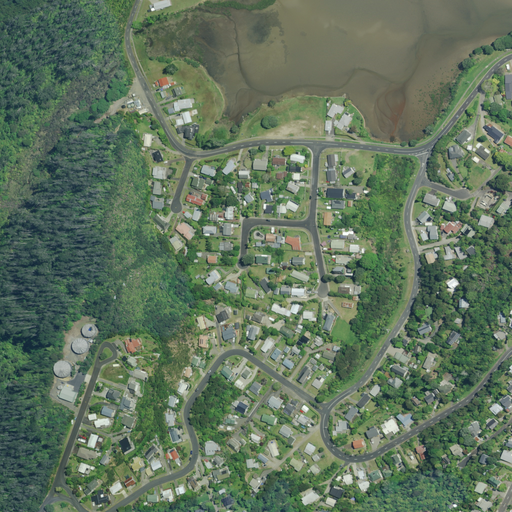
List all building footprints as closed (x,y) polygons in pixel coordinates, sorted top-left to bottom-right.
[(169,88),(169,85),(170,84),(168,77),(159,79),(161,87),(164,86),(165,89),(169,88)] [(186,93),(183,86),(173,90),(176,97),(186,93)] [(502,94),(501,95),(495,96),(497,105),(503,104),(502,98),(503,98),(502,94)] [(195,103),(194,98),(178,101),(173,102),(173,106),(175,106),(176,111),(180,111),(180,109),(192,107),(192,104),(195,103)] [(339,107),(334,104),(328,115),(333,118),(336,113),(337,114),(338,112),(341,114),(344,109),(340,106),(339,107)] [(192,122),(189,112),(183,113),(186,124),(192,122)] [(346,112),(340,122),(337,127),(342,130),(345,125),(347,126),(352,118),(349,116),(351,114),(346,112)] [(194,138),(196,127),(187,126),(177,128),(179,134),(186,133),(185,137),(194,138)] [(503,135),(497,131),(498,129),(494,126),(493,128),(491,126),(489,129),(491,130),(489,133),(499,140),(503,135)] [(473,135),(467,129),(458,139),(464,145),(466,142),(467,143),(472,138),(471,137),(473,135)] [(463,153),(462,150),(460,150),(459,145),(453,146),(454,149),(453,148),(451,150),(452,151),(451,152),(452,159),(463,157),(463,155),(465,155),(464,153),(463,153)] [(486,149),(482,145),(477,152),(487,160),(491,155),(485,150),(486,149)] [(165,163),(160,150),(157,151),(153,153),(156,162),(158,162),(159,166),(165,163)] [(291,163),(297,164),(298,162),(304,162),(305,156),(292,155),(291,163)] [(330,167),(334,166),(337,166),(335,155),(328,155),(330,166),(329,166),(330,167)] [(269,159),(263,159),(263,161),(255,160),(254,170),(268,170),(269,159)] [(235,163),(232,160),(227,165),(228,166),(223,171),(228,175),(236,166),(234,164),(235,163)] [(210,167),(205,165),(202,172),(214,176),(216,170),(210,168),(210,167)] [(483,169),(477,165),(471,174),(477,178),(483,169)] [(167,168),(156,167),(154,178),(165,179),(166,175),(167,168)] [(335,167),(329,167),(329,171),(327,171),(329,181),(331,181),(331,184),(336,183),(336,181),(337,181),(336,170),(335,171),(335,167)] [(355,173),(351,167),(343,173),(347,178),(355,173)] [(251,170),(242,170),(242,171),(240,171),(240,178),(250,178),(250,172),(251,172),(251,170)] [(206,181),(196,177),(193,186),(196,188),(203,190),(206,181)] [(295,183),(291,181),(287,189),(297,193),(300,187),(295,185),(295,183)] [(162,182),(155,182),(154,194),(162,195),(162,190),(162,182)] [(344,198),(345,189),(328,188),(328,198),(344,198)] [(274,195),(273,189),(270,189),(270,190),(261,192),(263,200),(267,199),(268,202),(273,201),(272,195),(274,195)] [(256,195),(254,192),(245,198),(250,203),(254,200),(252,197),(256,195)] [(436,197),(427,194),(424,201),(438,206),(441,200),(436,198),(436,197)] [(205,201),(201,199),(189,195),(187,201),(203,206),(205,201)] [(157,196),(152,196),(151,201),(154,201),(153,208),(163,210),(164,200),(160,200),(160,202),(156,202),(157,196)] [(345,201),(329,200),(329,204),(333,205),(332,208),(345,209),(345,201)] [(287,207),(288,207),(287,208),(289,209),(290,208),(296,212),(299,206),(290,201),(287,207)] [(459,206),(447,201),(444,208),(456,213),(459,206)] [(496,212),(500,215),(501,213),(502,214),(505,209),(508,211),(510,208),(503,203),(496,212)] [(204,210),(196,208),(193,219),(199,221),(201,212),(203,213),(204,210)] [(234,208),(227,208),(226,219),(233,219),(234,208)] [(429,219),(429,218),(430,219),(431,217),(431,216),(425,211),(423,214),(421,213),(419,215),(420,216),(418,218),(424,223),(428,219),(428,220),(429,219)] [(332,217),(332,213),(325,213),(325,225),(332,225),(332,219),(333,219),(334,217),(332,217)] [(162,217),(158,214),(153,220),(166,231),(172,225),(162,216),(162,217)] [(493,218),(484,215),(480,225),(492,229),(496,219),(493,218)] [(457,221),(455,223),(453,221),(452,223),(451,222),(448,225),(445,229),(445,224),(443,223),(443,225),(441,225),(440,229),(442,229),(442,230),(445,230),(449,234),(453,230),(457,233),(464,225),(461,222),(460,223),(457,221)] [(184,224),(183,223),(181,226),(180,224),(176,229),(190,240),(195,235),(190,231),(193,228),(186,222),(184,224)] [(232,234),(234,234),(234,227),(239,228),(239,225),(225,224),(221,223),(221,232),(224,232),(224,235),(232,235),(232,234)] [(473,225),(472,227),(468,224),(466,226),(465,227),(468,229),(465,233),(472,238),(477,232),(475,230),(477,228),(473,225)] [(204,234),(206,234),(206,236),(211,236),(211,233),(217,234),(217,227),(206,226),(206,228),(204,228),(204,234)] [(438,239),(439,226),(428,226),(428,231),(431,231),(431,239),(438,239)] [(348,236),(349,236),(349,239),(354,240),(354,231),(354,228),(343,228),(342,235),(341,235),(341,238),(348,238),(348,236)] [(267,242),(275,242),(274,248),(282,248),(282,243),(282,236),(277,236),(278,234),(268,234),(267,242)] [(183,247),(176,236),(170,240),(173,244),(172,245),(177,251),(183,247)] [(294,238),(288,236),(286,242),(293,245),(293,250),(301,250),(301,245),(301,238),(294,238)] [(345,240),(332,240),(332,248),(344,249),(345,240)] [(233,243),(230,243),(221,243),(220,250),(233,251),(233,243)] [(461,243),(455,245),(456,248),(455,248),(459,258),(459,257),(460,257),(461,260),(468,257),(465,251),(464,251),(461,243)] [(453,255),(451,246),(446,247),(448,255),(445,256),(445,260),(456,258),(456,254),(453,255)] [(478,253),(475,247),(469,250),(473,256),(478,253)] [(437,262),(434,252),(428,254),(428,255),(427,256),(430,264),(437,262)] [(263,265),(263,263),(270,264),(271,255),(257,255),(256,263),(258,263),(258,265),(263,265)] [(349,256),(337,255),(337,263),(345,264),(345,265),(348,265),(348,264),(351,264),(352,259),(349,258),(349,256)] [(222,277),(217,270),(211,274),(212,276),(207,280),(210,285),(222,277)] [(301,273),(295,270),(292,276),(308,282),(310,277),(306,275),(307,274),(302,272),(301,273)] [(266,277),(262,279),(259,281),(267,293),(272,290),(271,289),(273,288),(267,280),(268,279),(266,277)] [(453,289),(455,288),(455,289),(458,286),(457,286),(459,284),(455,279),(449,283),(453,289)] [(225,282),(223,280),(214,287),(217,291),(222,286),(221,285),(225,282)] [(230,281),(228,282),(225,289),(237,293),(239,287),(236,286),(237,284),(230,281)] [(252,288),(248,287),(246,296),(256,298),(257,295),(258,295),(258,293),(257,292),(258,291),(252,289),(252,288)] [(306,296),(306,289),(293,288),(293,295),(299,295),(299,297),(302,297),(302,296),(306,296)] [(470,303),(469,298),(461,299),(462,308),(470,307),(470,306),(471,306),(470,303)] [(291,312),(291,311),(286,309),(287,309),(278,306),(279,305),(275,303),(272,310),(284,315),(290,317),(292,312),(291,312)] [(291,311),(291,312),(292,312),(298,314),(299,310),(302,311),(304,307),(300,306),(301,306),(294,303),(291,311)] [(436,309),(434,309),(434,306),(428,307),(428,319),(434,319),(434,315),(436,315),(436,309)] [(230,318),(227,309),(222,311),(223,313),(218,315),(220,320),(223,319),(224,321),(230,318)] [(310,310),(306,310),(306,312),(305,312),(305,319),(314,319),(314,312),(310,312),(310,310)] [(265,316),(256,314),(255,316),(254,316),(253,320),(263,323),(265,316)] [(335,317),(329,314),(324,329),(331,331),(335,317)] [(207,328),(204,317),(198,318),(201,330),(207,328)] [(432,326),(430,322),(425,325),(425,326),(420,329),(423,335),(432,330),(431,327),(432,326)] [(91,324),(89,324),(88,325),(87,325),(86,326),(85,327),(85,328),(84,329),(84,330),(84,331),(84,332),(85,333),(85,334),(86,335),(87,336),(88,336),(89,337),(90,337),(91,337),(92,337),(93,336),(94,336),(95,335),(96,334),(97,333),(97,332),(97,331),(97,330),(97,329),(97,328),(96,327),(95,326),(95,325),(94,325),(92,324),(91,324)] [(259,327),(253,326),(249,338),(256,340),(258,334),(259,334),(261,328),(259,327)] [(295,333),(283,326),(280,331),(292,338),(295,333)] [(234,327),(227,329),(227,330),(222,332),(225,341),(237,337),(234,327)] [(508,336),(502,328),(495,333),(500,340),(502,339),(503,340),(508,336)] [(458,334),(455,332),(454,331),(452,334),(453,335),(448,341),(454,346),(456,342),(457,342),(459,339),(460,340),(461,338),(460,337),(461,335),(459,333),(458,334)] [(209,348),(210,335),(200,335),(200,347),(209,348)] [(311,339),(304,335),(302,339),(300,339),(297,344),(302,347),(304,342),(307,344),(311,339)] [(316,343),(320,347),(324,343),(322,340),(322,339),(318,336),(315,341),(317,342),(316,343)] [(276,341),(270,337),(269,339),(267,337),(264,342),(266,343),(262,349),(267,353),(270,348),(271,349),(276,341)] [(86,339),(84,338),(82,338),(81,338),(80,338),(78,338),(77,339),(76,340),(75,341),(75,342),(74,344),(74,345),(74,346),(74,348),(75,349),(75,350),(76,351),(77,352),(78,353),(80,354),(81,354),(82,354),(84,354),(85,353),(86,352),(87,351),(88,350),(89,349),(90,348),(90,346),(90,345),(90,344),(89,342),(88,341),(87,340),(86,339)] [(133,340),(132,338),(126,341),(131,352),(132,354),(143,348),(142,345),(140,339),(137,341),(136,339),(133,340)] [(419,352),(421,352),(421,355),(423,355),(423,352),(422,352),(423,346),(416,345),(415,354),(419,354),(419,352)] [(302,351),(295,347),(292,351),(299,355),(302,351)] [(283,352),(277,348),(274,354),(272,357),(277,360),(283,352)] [(338,356),(325,351),(323,356),(336,361),(338,356)] [(409,358),(398,352),(395,358),(406,364),(409,358)] [(195,354),(195,357),(192,365),(195,366),(195,365),(205,369),(207,364),(204,363),(205,362),(201,360),(201,359),(198,358),(199,355),(195,354)] [(424,365),(425,365),(424,367),(428,369),(427,371),(429,373),(430,370),(432,364),(435,366),(437,360),(435,359),(429,356),(428,359),(427,358),(424,365)] [(138,360),(131,357),(128,362),(136,367),(138,363),(137,362),(138,360)] [(296,364),(287,358),(284,363),(292,369),(296,364)] [(68,361),(66,361),(64,361),(63,361),(61,362),(60,362),(59,363),(58,364),(58,366),(57,367),(57,369),(57,370),(57,371),(58,373),(59,374),(60,375),(61,376),(62,377),(63,377),(65,377),(66,377),(68,377),(69,376),(70,376),(71,375),(72,374),(73,372),(73,371),(74,369),(74,368),(73,367),(73,365),(72,364),(71,363),(70,362),(68,361)] [(235,372),(225,365),(221,372),(231,379),(235,372)] [(407,371),(397,365),(393,370),(404,377),(407,371)] [(312,371),(307,367),(306,366),(300,374),(301,375),(298,380),(303,383),(309,376),(310,377),(312,373),(311,372),(312,371)] [(138,367),(137,369),(136,369),(135,372),(131,371),(129,375),(134,376),(147,381),(149,378),(147,377),(148,373),(140,370),(141,368),(138,367)] [(193,376),(196,368),(193,367),(193,369),(186,367),(183,376),(190,378),(191,375),(193,376)] [(253,373),(248,369),(243,375),(248,379),(253,373)] [(395,381),(393,379),(391,379),(389,381),(389,383),(392,385),(397,389),(402,382),(397,378),(395,381)] [(184,393),(185,394),(189,387),(183,383),(184,381),(182,379),(178,385),(181,386),(177,392),(182,395),(184,393)] [(323,383),(317,379),(313,384),(319,389),(323,383)] [(233,384),(235,385),(241,389),(244,383),(239,380),(237,383),(235,381),(233,384)] [(441,384),(443,387),(441,387),(441,392),(444,392),(453,393),(453,391),(460,391),(460,387),(453,387),(454,383),(448,383),(446,380),(441,384)] [(140,383),(134,381),(131,389),(137,391),(140,383)] [(262,387),(255,382),(250,390),(258,396),(260,393),(258,392),(262,387)] [(384,388),(378,383),(370,393),(376,397),(381,390),(382,391),(384,388)] [(117,391),(113,390),(110,397),(118,401),(119,397),(120,398),(122,392),(117,390),(117,391)] [(430,391),(427,393),(428,396),(425,398),(429,404),(437,399),(433,393),(432,394),(430,391)] [(372,398),(367,394),(358,404),(363,409),(372,398)] [(511,399),(511,398),(508,394),(501,400),(507,407),(511,403),(511,400),(511,399)] [(178,397),(172,395),(169,405),(175,407),(178,397)] [(129,398),(124,396),(120,409),(125,411),(125,408),(131,410),(134,401),(128,399),(129,398)] [(278,400),(273,396),(269,403),(271,404),(270,407),(273,409),(275,406),(279,409),(284,401),(279,397),(278,400)] [(246,400),(244,403),(241,402),(241,403),(237,401),(233,408),(245,415),(250,406),(247,405),(249,402),(246,400)] [(293,406),(290,403),(284,411),(290,416),(296,409),(293,407),(293,406)] [(504,409),(499,403),(492,409),(497,415),(504,409)] [(109,407),(107,406),(104,414),(113,417),(115,411),(109,408),(109,407)] [(359,410),(354,406),(345,417),(351,421),(359,410)] [(176,420),(175,418),(177,418),(176,412),(166,413),(167,423),(170,423),(171,426),(175,426),(174,420),(176,420)] [(232,415),(230,414),(229,416),(226,415),(225,423),(237,424),(237,422),(236,422),(236,418),(232,417),(232,415)] [(276,418),(276,416),(273,415),(272,416),(266,414),(263,421),(275,426),(277,418),(276,418)] [(305,416),(303,414),(298,421),(305,425),(309,420),(305,417),(305,416)] [(415,420),(411,414),(408,416),(407,415),(405,417),(403,414),(399,416),(406,426),(415,420)] [(137,419),(125,415),(122,423),(133,428),(137,419)] [(110,425),(109,418),(99,420),(99,421),(97,421),(98,428),(102,427),(101,426),(106,425),(106,426),(110,425)] [(494,420),(492,418),(488,421),(489,423),(488,424),(493,429),(499,423),(496,419),(494,420)] [(399,428),(394,419),(390,421),(390,422),(386,425),(387,428),(384,430),(387,435),(399,428)] [(343,420),(340,420),(340,426),(337,426),(337,432),(343,431),(343,430),(348,430),(348,421),(343,421),(343,420)] [(475,437),(479,435),(481,434),(480,432),(483,430),(478,421),(473,423),(474,426),(470,428),(475,437)] [(292,429),(284,425),(280,432),(289,438),(291,434),(292,435),(294,432),(291,431),(292,429)] [(370,428),(371,431),(367,432),(370,439),(371,438),(372,441),(377,439),(376,436),(380,435),(378,428),(377,429),(376,426),(370,428)] [(176,431),(175,428),(170,430),(174,443),(177,442),(178,443),(183,441),(181,434),(179,435),(178,430),(176,431)] [(99,436),(92,434),(91,438),(92,438),(89,447),(96,448),(98,441),(102,442),(103,439),(99,437),(99,436)] [(254,434),(251,439),(253,439),(253,441),(259,444),(262,438),(254,434)] [(296,439),(291,436),(287,442),(292,445),(296,439)] [(131,443),(127,437),(119,442),(127,455),(137,449),(133,441),(131,443)] [(362,440),(361,437),(357,438),(357,441),(355,441),(356,448),(366,447),(364,439),(362,440)] [(235,441),(232,439),(227,444),(238,453),(240,450),(238,448),(241,444),(236,440),(235,441)] [(278,448),(275,440),(268,443),(274,457),(280,455),(277,448),(278,448)] [(220,450),(220,445),(218,445),(218,442),(206,443),(207,455),(215,454),(215,451),(220,450)] [(155,458),(154,456),(155,455),(154,454),(156,452),(157,453),(161,449),(154,443),(144,455),(152,462),(155,458)] [(309,443),(304,451),(311,456),(317,447),(309,443)] [(463,452),(457,444),(451,448),(456,456),(463,452)] [(427,451),(425,445),(417,447),(419,453),(420,453),(422,460),(428,458),(426,451),(427,451)] [(99,456),(98,453),(96,453),(96,451),(92,450),(91,451),(81,448),(79,456),(91,460),(91,458),(94,459),(94,458),(96,459),(98,458),(99,456)] [(180,458),(181,458),(176,448),(171,450),(170,449),(167,451),(168,453),(165,455),(167,459),(171,458),(173,461),(175,460),(177,464),(182,462),(180,458)] [(511,452),(507,450),(503,458),(511,462),(511,452)] [(269,460),(260,454),(258,458),(266,464),(269,460)] [(402,461),(398,454),(392,457),(396,464),(402,461)] [(413,454),(411,456),(409,457),(413,464),(417,462),(413,454)] [(452,461),(448,454),(444,457),(448,463),(452,461)] [(112,459),(105,455),(101,462),(107,466),(112,459)] [(225,462),(219,455),(212,462),(216,466),(219,464),(221,466),(225,462)] [(138,458),(138,457),(134,459),(135,462),(131,463),(136,471),(147,465),(144,461),(143,461),(141,457),(138,458)] [(160,458),(157,459),(153,461),(154,463),(152,464),(155,471),(164,466),(160,458)] [(300,462),(294,458),(290,463),(301,470),(305,464),(301,461),(300,462)] [(259,468),(259,467),(259,463),(254,464),(254,459),(247,460),(248,468),(257,467),(257,468),(259,468)] [(79,471),(86,473),(89,474),(91,469),(88,468),(89,465),(82,463),(79,471)] [(319,467),(316,464),(310,468),(316,475),(320,472),(317,469),(319,467)] [(148,471),(146,471),(150,478),(152,476),(155,475),(150,467),(147,469),(148,471)] [(395,474),(392,468),(384,472),(387,478),(395,474)] [(229,469),(221,472),(220,469),(213,471),(215,478),(219,477),(220,481),(231,477),(229,469)] [(384,479),(380,470),(370,475),(374,483),(377,482),(384,479)] [(138,483),(134,476),(131,478),(129,474),(125,476),(128,480),(126,481),(130,488),(133,485),(134,486),(138,483)] [(354,483),(352,474),(343,477),(345,486),(354,483)] [(194,476),(189,480),(196,489),(201,485),(194,476)] [(502,482),(494,476),(492,478),(493,478),(491,482),(498,487),(502,482)] [(254,488),(257,490),(264,482),(259,479),(258,480),(255,477),(250,484),(255,488),(254,488)] [(100,480),(98,481),(96,479),(88,486),(90,488),(86,492),(89,495),(101,484),(103,483),(100,480)] [(371,487),(369,481),(360,485),(362,490),(371,487)] [(124,488),(120,482),(110,489),(114,495),(124,488)] [(487,485),(481,482),(477,491),(483,494),(487,485)] [(186,493),(184,485),(180,486),(181,487),(176,489),(178,495),(186,493)] [(341,488),(340,490),(334,487),(330,493),(341,498),(345,490),(341,488)] [(105,494),(104,489),(97,491),(98,495),(91,497),(93,502),(96,501),(97,504),(112,500),(110,496),(105,497),(103,498),(102,495),(105,494)] [(172,502),(175,502),(174,499),(175,498),(173,489),(164,491),(161,492),(163,500),(171,498),(172,502)] [(309,496),(303,500),(307,506),(321,497),(318,493),(317,494),(315,491),(313,492),(313,491),(308,494),(309,496)] [(233,504),(236,503),(234,497),(231,498),(230,497),(223,499),(225,507),(227,506),(228,509),(233,507),(232,504),(233,504)] [(337,501),(330,497),(327,503),(334,507),(337,501)] [(489,502),(484,498),(478,505),(483,509),(483,510),(485,511),(489,508),(490,509),(493,505),(489,502)]
